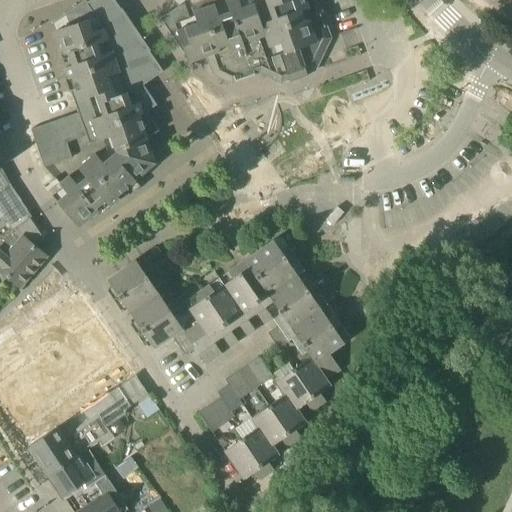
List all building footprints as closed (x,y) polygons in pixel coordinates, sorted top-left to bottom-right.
[(146,111),(147,112),(157,105),(143,85),(163,72),(150,52),(151,51),(122,9),(121,9),(114,0),(91,0),(87,3),(86,0),(82,3),(79,5),(53,22),(54,24),(56,31),(65,54),(61,55),(69,78),(65,79),(69,92),(71,92),(78,113),(31,130),(45,168),(72,158),(67,143),(87,136),(86,132),(146,111)] [(176,0),(177,1),(180,0),(189,0),(194,13),(189,15),(185,4),(179,6),(179,7),(161,19),(179,57),(187,54),(189,61),(188,61),(189,63),(209,56),(215,75),(232,82),(235,81),(236,82),(255,76),(255,74),(260,72),(281,82),(288,79),(289,82),(308,76),(307,73),(314,71),(323,52),(329,39),(315,0),(176,0)] [(86,132),(87,136),(90,144),(104,140),(108,151),(105,154),(136,191),(141,187),(135,181),(156,164),(147,139),(160,131),(147,112),(146,111),(86,132)] [(136,191),(105,154),(99,160),(96,155),(86,163),(116,197),(117,196),(125,190),(130,196),(136,191)] [(120,199),(117,196),(116,197),(86,163),(78,169),(81,172),(72,180),(69,177),(68,178),(98,212),(97,213),(100,216),(120,199)] [(0,189),(9,183),(2,169),(0,169),(0,189)] [(52,196),(58,203),(79,228),(97,213),(98,212),(68,178),(60,184),(62,187),(52,196)] [(0,218),(3,217),(13,230),(13,231),(14,230),(15,230),(32,219),(38,228),(21,201),(10,184),(9,183),(0,189),(0,218)] [(47,258),(15,230),(14,230),(13,231),(13,230),(0,239),(0,270),(21,288),(47,258)] [(341,370),(340,369),(329,354),(351,339),(281,237),(186,302),(143,332),(155,349),(172,337),(185,355),(195,348),(206,365),(222,354),(211,337),(261,303),(256,295),(264,289),(311,358),(326,380),(341,370)] [(119,297),(169,263),(165,259),(144,273),(136,261),(107,281),(119,297)] [(152,284),(159,279),(173,269),(169,263),(119,297),(131,315),(159,295),(152,284)] [(167,307),(160,296),(159,295),(131,315),(143,332),(186,302),(182,296),(167,307)] [(81,299),(0,354),(0,405),(9,420),(10,420),(28,446),(28,447),(28,448),(29,447),(59,428),(83,412),(109,394),(135,377),(81,299)] [(257,314),(264,325),(273,319),(265,308),(257,314)] [(240,326),(247,336),(255,331),(248,320),(240,326)] [(268,334),(273,341),(283,334),(278,327),(268,334)] [(239,342),(231,332),(223,338),(230,348),(239,342)] [(279,349),(289,342),(283,334),(273,341),(279,349)] [(273,377),(259,357),(248,365),(262,385),(273,377)] [(293,370),(318,407),(326,402),(320,394),(331,387),(326,380),(311,358),(293,370)] [(250,393),(262,385),(248,365),(236,373),(250,393)] [(312,412),(318,407),(293,370),(276,382),(285,395),(286,395),(296,410),(297,410),(306,403),(312,412)] [(239,401),(239,400),(250,393),(236,373),(225,380),(228,385),(239,401)] [(127,402),(145,390),(135,377),(109,394),(83,412),(88,421),(65,436),(59,428),(29,447),(48,475),(76,456),(77,457),(99,442),(102,447),(115,438),(102,420),(128,404),(127,402)] [(243,405),(239,400),(239,401),(228,385),(217,393),(221,398),(220,398),(231,413),(243,405)] [(306,423),(297,410),(296,410),(286,395),(285,395),(269,407),(294,443),(301,438),(296,430),(306,423)] [(235,417),(231,413),(220,398),(209,405),(223,426),(235,417)] [(212,433),(223,426),(209,405),(198,413),(212,433)] [(259,427),(272,446),(281,440),(287,448),(294,443),(269,407),(252,418),(258,428),(259,427)] [(258,428),(242,439),(267,476),(274,471),(269,463),(279,456),(272,446),(259,427),(258,428)] [(260,481),(267,476),(242,439),(224,451),(244,480),(254,473),(260,481)] [(83,467),(77,457),(76,456),(48,475),(63,498),(85,484),(87,487),(94,483),(105,475),(95,460),(83,467)] [(105,475),(94,483),(104,497),(108,494),(115,490),(105,475)] [(80,511),(119,511),(108,494),(104,497),(80,511)] [(160,499),(148,507),(151,511),(166,511),(168,511),(160,499)]
